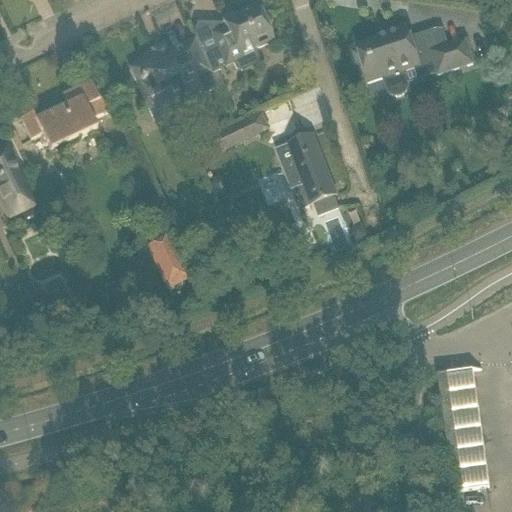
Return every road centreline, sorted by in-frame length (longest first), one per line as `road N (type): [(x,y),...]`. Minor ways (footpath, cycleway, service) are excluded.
road 1 (primary): [(0,436),(189,377),(367,306),(511,236)]
road 2 (residential): [(361,197),(298,0)]
road 3 (residential): [(0,66),(143,0)]
